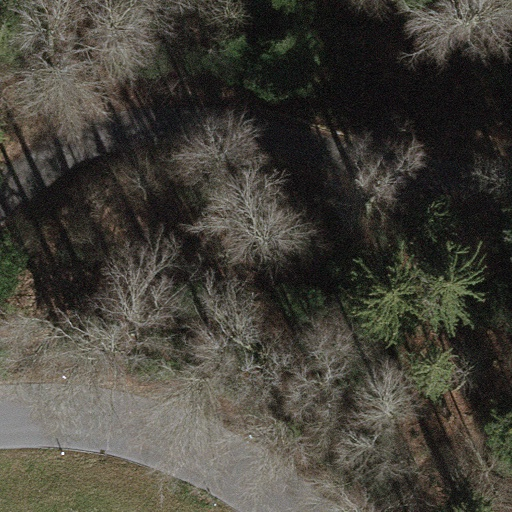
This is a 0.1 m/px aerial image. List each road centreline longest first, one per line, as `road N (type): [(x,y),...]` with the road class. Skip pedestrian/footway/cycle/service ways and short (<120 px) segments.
road 1 (track): [(0,194),(116,123),(212,129),(414,172),(511,179)]
road 2 (tertiary): [(0,418),(69,412),(165,431),(297,480),(319,511)]
